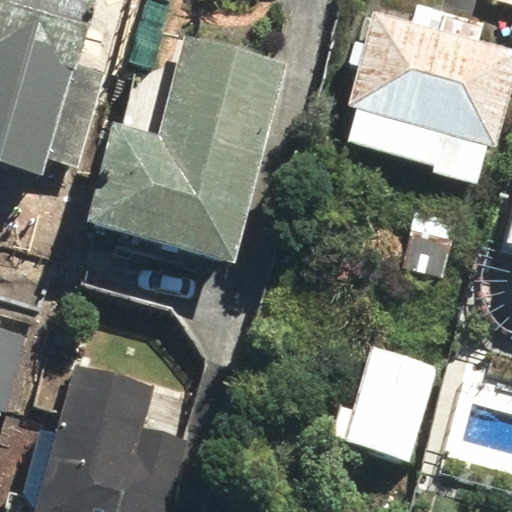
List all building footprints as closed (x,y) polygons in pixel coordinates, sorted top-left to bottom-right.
[(0,0),(0,166),(53,181),(60,157),(102,0),(0,0)] [(422,8),(417,26),(379,16),(345,141),(440,167),(437,178),(483,190),(491,159),(494,150),(502,153),(511,116),(511,51),(484,44),(489,27),(422,8)] [(161,137),(119,126),(92,231),(240,268),(267,165),(292,67),(186,41),(161,137)] [(0,380),(10,333),(0,330),(0,380)] [(441,366),(377,348),(346,456),(411,474),(441,366)] [(168,511),(194,395),(78,369),(46,511),(168,511)]
